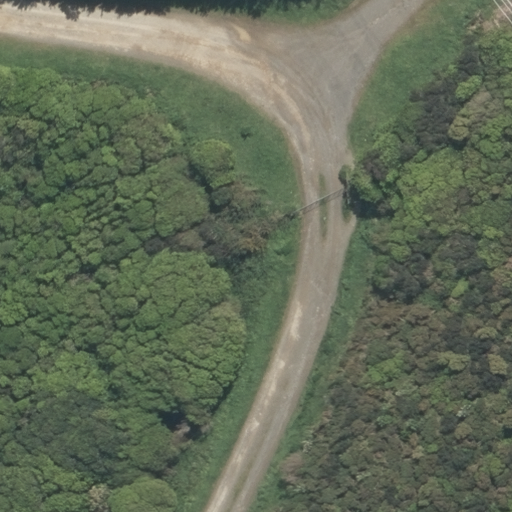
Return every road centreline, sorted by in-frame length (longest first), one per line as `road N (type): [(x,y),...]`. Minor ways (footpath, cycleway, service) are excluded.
road 1 (track): [(194,511),(314,226),(296,86)]
road 2 (track): [(296,86),(0,42)]
road 3 (track): [(296,86),(400,0)]
